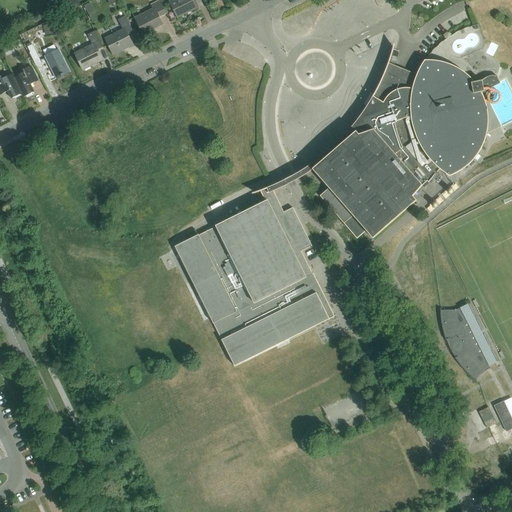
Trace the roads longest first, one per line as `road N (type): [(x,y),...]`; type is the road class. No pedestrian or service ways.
road 1 (unclassified): [(254,11),(280,64),(270,108),(277,154),(306,211),(345,254),(472,511)]
road 2 (residential): [(0,138),(254,11)]
road 3 (secondary): [(100,511),(11,321)]
